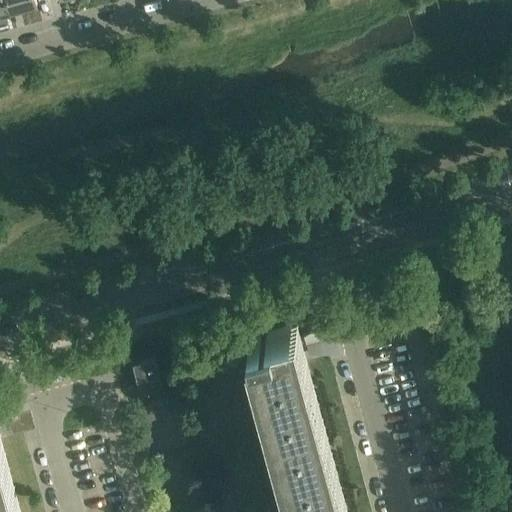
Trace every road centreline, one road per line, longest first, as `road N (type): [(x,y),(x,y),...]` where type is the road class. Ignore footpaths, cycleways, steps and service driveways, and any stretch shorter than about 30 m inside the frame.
road 1 (tertiary): [(0,323),(511,182)]
road 2 (residential): [(400,511),(349,327),(412,310),(467,511)]
road 3 (residential): [(74,511),(45,406),(106,390),(139,511)]
road 4 (residential): [(0,55),(199,0)]
